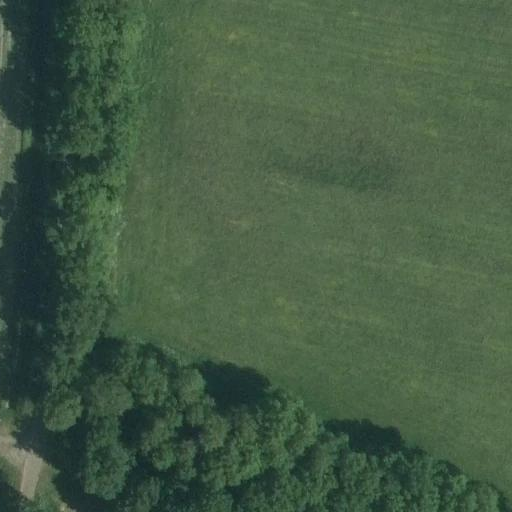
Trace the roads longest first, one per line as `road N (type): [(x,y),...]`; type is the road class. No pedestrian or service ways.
road 1 (unclassified): [(20,511),(58,323),(75,0)]
road 2 (track): [(32,453),(165,511)]
